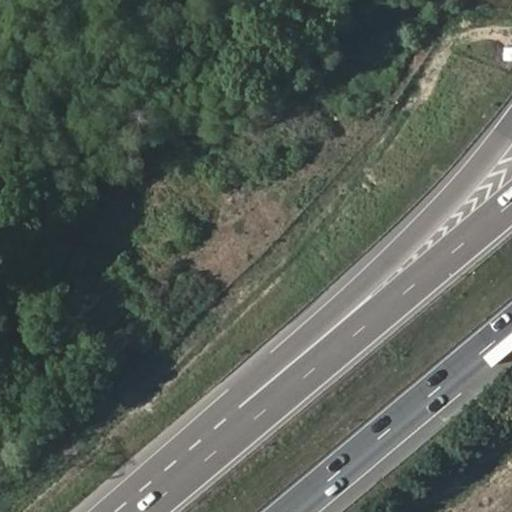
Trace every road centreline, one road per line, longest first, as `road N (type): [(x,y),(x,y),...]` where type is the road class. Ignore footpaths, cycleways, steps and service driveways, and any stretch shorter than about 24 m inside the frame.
road 1 (motorway): [(511,123),(471,178),(369,279),(104,511)]
road 2 (motorway): [(511,207),(147,511)]
road 3 (motorway): [(294,511),(511,328)]
